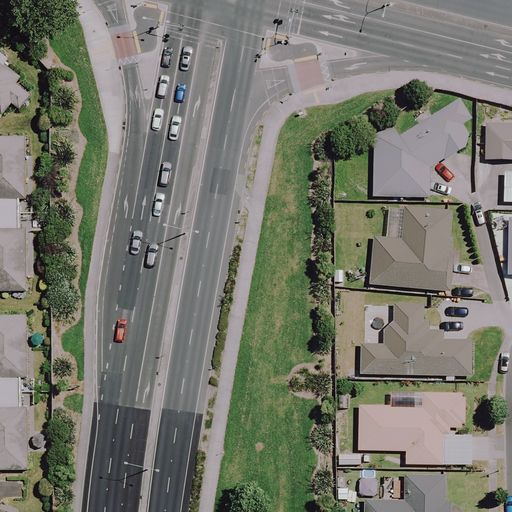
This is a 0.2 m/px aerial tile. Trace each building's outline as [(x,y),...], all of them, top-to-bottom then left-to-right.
[(17,78),(0,65),(0,108),(5,101),(15,109),(25,94),(12,85),(17,78)] [(466,150),(474,117),(461,101),(416,129),(413,124),(397,134),(395,127),(376,137),(374,198),(430,199),(430,169),(466,150)] [(511,173),(506,173),(504,206),(511,205),(511,125),(487,124),(486,162),(511,163),(511,173)] [(23,199),(22,138),(0,138),(0,293),(25,293),(23,230),(15,230),(14,199),(23,199)] [(372,287),(407,289),(406,298),(428,299),(429,292),(448,293),(452,213),(389,210),(387,241),(374,240),(372,287)] [(425,320),(425,307),(394,306),(393,326),(387,326),(387,347),(363,346),(362,376),(472,378),(473,343),(443,342),(443,334),(431,333),(431,320),(425,320)] [(26,374),(25,314),(0,314),(0,468),(28,468),(27,406),(18,406),(17,375),(26,374)] [(466,396),(423,394),(422,410),(361,407),(359,452),(406,453),(405,465),(474,468),(475,439),(449,437),(449,428),(464,429),(466,396)] [(445,511),(447,478),(407,477),(405,504),(367,503),(366,511),(445,511)]
